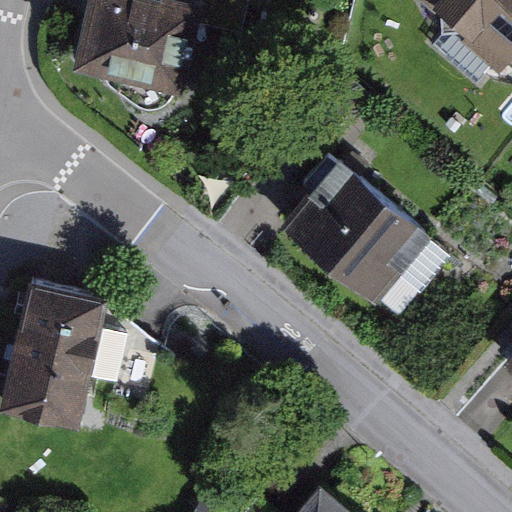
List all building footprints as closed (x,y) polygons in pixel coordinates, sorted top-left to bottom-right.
[(247,0),(93,0),(77,72),(102,77),(108,84),(136,106),(144,110),(154,110),(163,107),(169,101),(173,93),(179,94),(195,19),(241,29),(247,0)] [(511,0),(424,0),(503,72),(511,62),(511,0)] [(426,232),(336,157),(276,228),(365,304),(426,232)] [(106,297),(27,278),(0,392),(0,406),(76,424),(106,297)] [(511,368),(511,342),(499,358),(511,368)] [(288,511),(356,511),(317,478),(288,511)]
